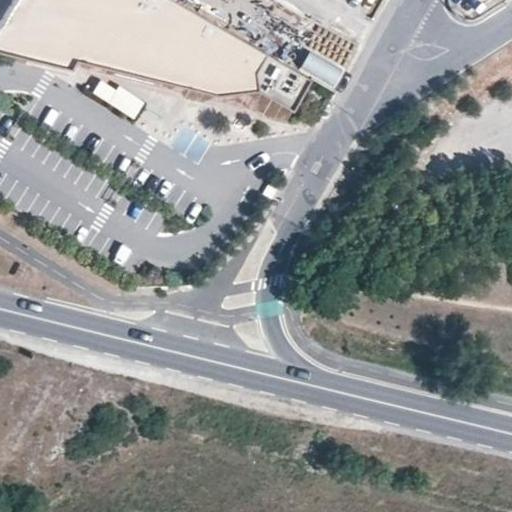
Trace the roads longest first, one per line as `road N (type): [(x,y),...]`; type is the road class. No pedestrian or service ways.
road 1 (residential): [(332,388),(282,353),(267,310),(270,275),(389,47)]
road 2 (primary): [(0,308),(332,388)]
road 3 (primary): [(332,388),(511,434)]
road 4 (residential): [(389,47),(439,53),(511,18)]
